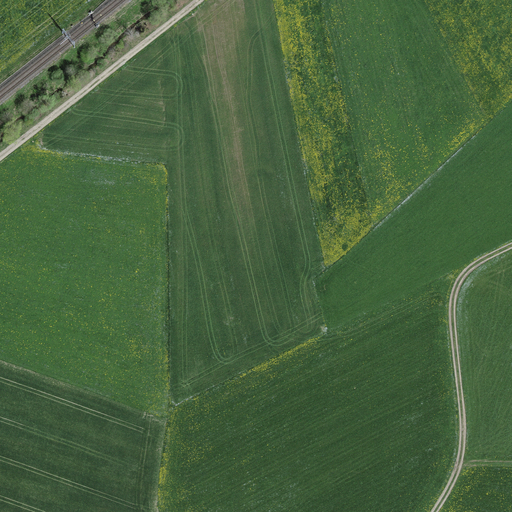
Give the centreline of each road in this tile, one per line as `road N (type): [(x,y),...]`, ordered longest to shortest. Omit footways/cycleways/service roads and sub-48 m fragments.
road 1 (track): [(511,246),(464,272),(453,291),(462,434),(450,484),(433,511)]
road 2 (track): [(198,0),(0,157)]
